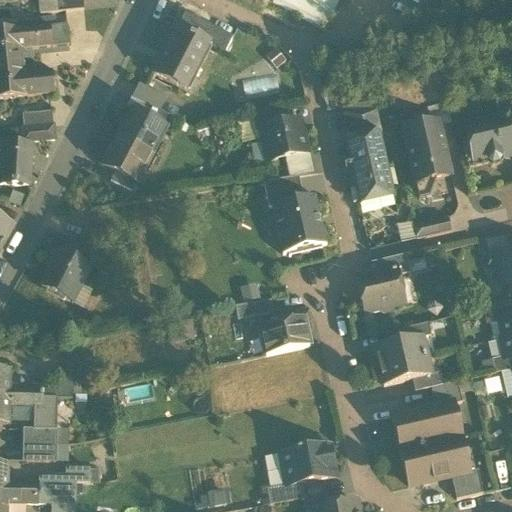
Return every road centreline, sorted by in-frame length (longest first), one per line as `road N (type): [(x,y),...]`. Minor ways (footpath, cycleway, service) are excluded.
road 1 (residential): [(0,284),(138,0)]
road 2 (residential): [(395,511),(369,482),(320,289),(348,263),(340,226)]
